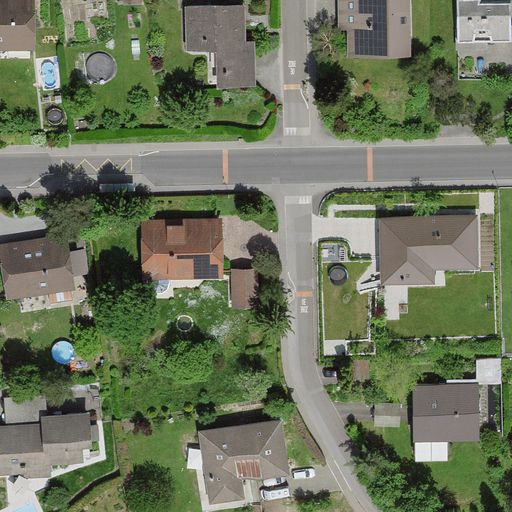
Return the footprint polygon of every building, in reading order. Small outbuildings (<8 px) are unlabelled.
[(33,0),(0,0),(0,54),(35,54),(33,0)] [(410,0),(340,0),(341,34),(350,34),(350,59),(411,58),(410,0)] [(479,1),(457,1),(459,78),(511,77),(511,26),(510,26),(510,6),(479,6),(479,1)] [(250,3),(185,9),(190,56),(212,54),(214,76),(257,72),(250,3)] [(476,215),(383,214),(383,285),(430,286),(430,272),(475,272),(476,215)] [(143,282),(147,282),(147,284),(148,286),(149,289),(151,290),(151,291),(152,292),(155,293),(157,293),(159,293),(161,293),(163,292),(165,290),(167,288),(168,286),(169,284),(169,283),(169,281),(222,279),(219,223),(141,226),(143,282)] [(69,236),(0,242),(5,297),(74,291),(69,236)] [(231,262),(233,301),(259,300),(257,261),(231,262)] [(414,387),(413,456),(448,456),(449,439),(476,439),(477,388),(414,387)] [(42,424),(0,426),(0,481),(51,478),(50,468),(80,466),(79,452),(90,452),(87,415),(41,418),(42,424)] [(279,426),(201,433),(208,510),(247,506),(245,479),(283,475),(279,426)]
